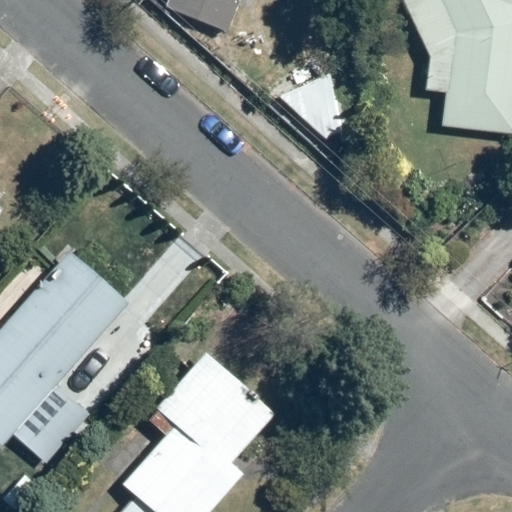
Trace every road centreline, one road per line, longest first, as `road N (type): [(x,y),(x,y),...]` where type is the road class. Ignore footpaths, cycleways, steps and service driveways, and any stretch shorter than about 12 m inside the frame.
road 1 (residential): [(43,0),(481,398)]
road 2 (residential): [(380,511),(481,398)]
